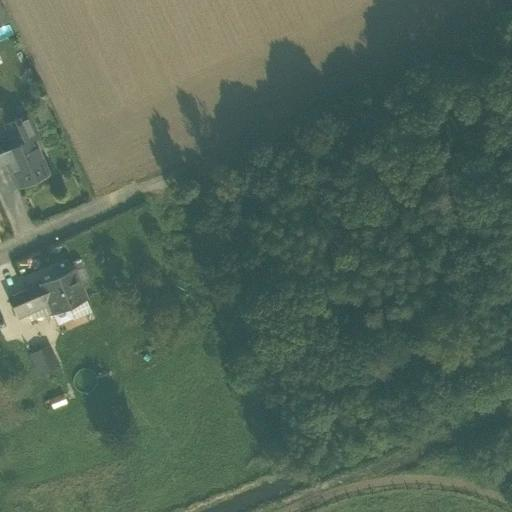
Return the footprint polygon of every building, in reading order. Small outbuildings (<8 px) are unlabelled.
[(0,0),(0,23),(8,20),(0,0)] [(7,161),(19,187),(49,174),(33,139),(37,138),(27,115),(6,124),(12,137),(16,136),(20,144),(15,146),(4,151),(8,161),(7,161)] [(12,137),(15,146),(20,144),(16,136),(12,137)] [(0,164),(7,161),(8,161),(4,151),(0,152),(0,164)] [(51,315),(71,306),(87,299),(74,268),(38,283),(39,284),(30,288),(39,309),(47,305),(51,315)] [(8,298),(16,318),(39,309),(30,288),(8,298)] [(93,313),(87,299),(71,306),(77,320),(93,313)] [(29,352),(37,373),(58,364),(50,343),(29,352)]
